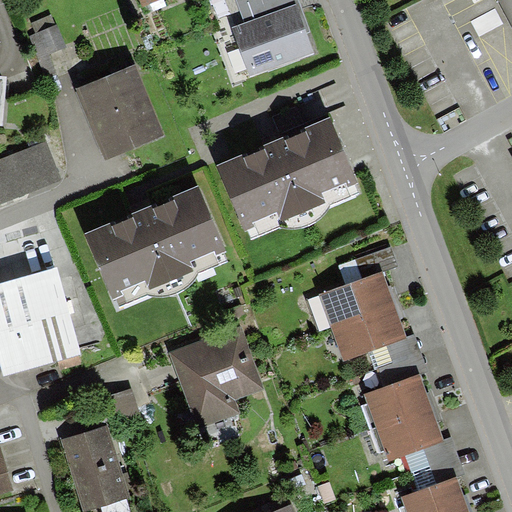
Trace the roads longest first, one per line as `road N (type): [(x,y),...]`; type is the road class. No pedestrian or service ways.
road 1 (residential): [(511,474),(404,162)]
road 2 (residential): [(404,162),(341,0)]
road 3 (residential): [(59,511),(21,390)]
road 4 (residential): [(404,162),(444,150),(511,111)]
